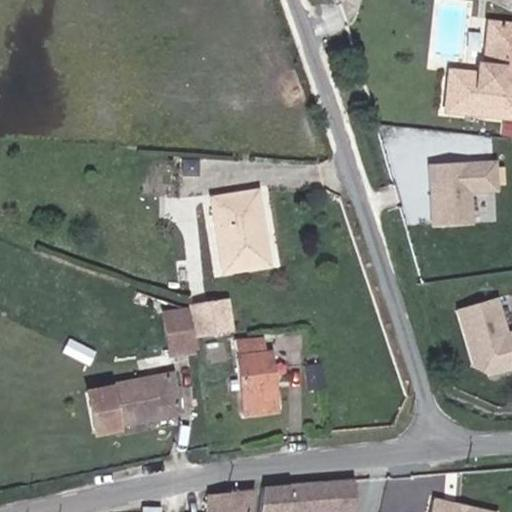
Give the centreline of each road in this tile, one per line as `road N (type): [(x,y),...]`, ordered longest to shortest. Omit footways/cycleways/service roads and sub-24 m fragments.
road 1 (residential): [(444,447),(306,0)]
road 2 (residential): [(36,511),(235,471),(444,447)]
